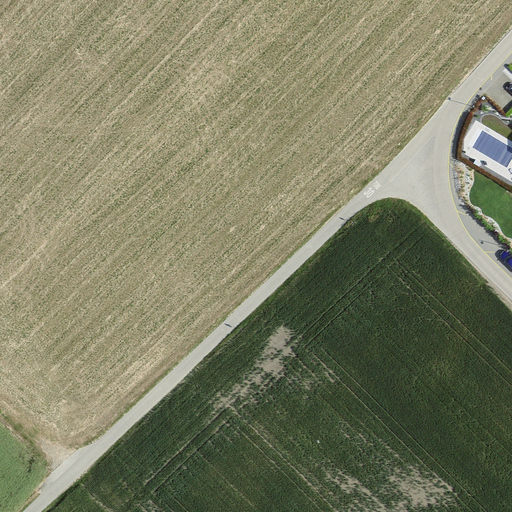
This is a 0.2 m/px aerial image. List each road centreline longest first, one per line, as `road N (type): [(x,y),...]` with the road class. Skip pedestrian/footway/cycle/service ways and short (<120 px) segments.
road 1 (residential): [(477,80),(35,511)]
road 2 (track): [(401,159),(447,223),(511,287)]
